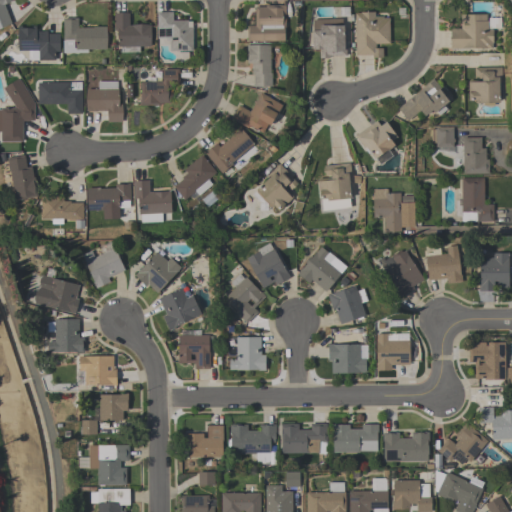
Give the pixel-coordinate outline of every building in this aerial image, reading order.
[(0,0),(10,0),(3,3),(10,23),(0,26),(0,0)] [(283,40),(246,40),(246,25),(254,25),(254,6),(265,6),(265,5),(285,5),(285,28),(283,28),(283,40)] [(389,43),(375,43),(375,47),(382,47),(382,57),(371,57),(371,54),(355,54),(355,13),(360,13),(360,11),(374,11),(374,15),(382,15),(382,17),(389,17),(389,43)] [(117,46),(117,30),(113,30),(113,12),(128,12),(128,25),(140,23),(150,25),(150,46),(139,46),(139,52),(120,52),(120,46),(117,46)] [(192,50),(179,50),(179,52),(187,52),(187,58),(177,58),(177,54),(172,54),(172,51),(166,51),(166,45),(158,45),(158,38),(156,38),(156,12),(171,12),(171,20),(187,20),(187,21),(192,21),(192,50)] [(460,13),(486,13),(486,20),(487,20),(487,28),(492,28),(492,48),(449,48),(449,40),(448,40),(448,36),(449,36),(449,28),(460,28),(460,13)] [(62,17),(77,17),(77,27),(92,27),(92,26),(106,26),(106,49),(87,49),(87,52),(62,52),(62,17)] [(319,58),(319,48),(311,48),(311,29),(312,29),(312,19),(342,18),(342,24),(343,40),(345,40),(345,55),(328,55),(328,57),(319,58)] [(54,60),(37,59),(38,50),(16,49),(16,25),(35,25),(35,31),(42,31),(42,30),(46,30),(46,33),(58,33),(58,51),(55,51),(54,60)] [(270,44),(270,72),(271,72),(271,86),(253,86),(253,74),(251,74),(251,63),(246,63),(246,44),(270,44)] [(501,67),(501,82),(498,82),(498,102),(493,102),(493,105),(482,105),(482,102),(474,102),(474,100),(467,100),(467,80),(474,80),(474,67),(501,67)] [(161,69),(178,69),(178,85),(169,85),(169,103),(159,103),(159,105),(139,105),(139,81),(161,81),(161,69)] [(0,108),(15,107),(2,87),(18,78),(33,103),(33,120),(21,120),(21,141),(0,141),(0,108)] [(396,108),(412,94),(413,95),(423,86),(432,78),(443,92),(445,90),(452,99),(447,103),(446,102),(443,105),(446,109),(438,116),(435,111),(433,112),(431,110),(424,116),(419,110),(406,120),(396,108)] [(121,121),(106,121),(106,110),(86,110),(85,89),(97,88),(97,81),(116,81),(117,88),(118,88),(118,104),(121,104),(121,121)] [(81,82),(81,113),(66,113),(66,104),(37,104),(37,82),(81,82)] [(281,104),(269,125),(267,124),(262,133),(248,125),(247,128),(230,118),(238,105),(249,111),(260,92),(281,104)] [(354,135),(370,123),(371,124),(375,120),(379,125),(385,121),(396,136),(390,141),(393,144),(387,149),(391,155),(379,164),(375,158),(374,159),(364,146),(363,147),(354,135)] [(434,126),(452,126),(452,137),(453,139),(453,142),(452,143),(452,146),(434,146),(434,142),(429,142),(429,128),(434,128),(434,126)] [(230,162),(231,164),(221,173),(204,152),(215,143),(218,147),(230,137),(229,136),(240,127),(253,143),(230,162)] [(488,173),(462,173),(462,137),(480,137),(480,148),(484,148),(484,159),(487,159),(488,173)] [(183,169),(201,154),(215,172),(207,179),(211,184),(198,195),(194,191),(184,199),(173,186),(182,178),(181,177),(186,173),(183,169)] [(14,200),(9,171),(8,171),(6,158),(23,155),(25,167),(31,166),(32,177),(34,177),(37,196),(14,200)] [(297,183),(290,190),(286,185),(284,187),(293,197),(280,209),(280,208),(277,210),(273,205),(272,207),(271,206),(270,207),(256,191),(255,189),(270,175),(268,173),(279,163),(292,176),(291,177),(297,183)] [(317,179),(330,177),(329,175),(324,175),(324,172),(323,172),(322,169),(324,168),(323,165),(349,163),(351,177),(348,177),(350,198),(348,198),(349,208),(321,210),(319,192),(318,192),(317,179)] [(483,204),(492,204),(492,221),(461,221),(461,177),(483,177),(483,204)] [(133,180),(148,180),(148,191),(169,191),(170,213),(161,213),(161,222),(140,222),(140,214),(138,214),(138,198),(133,198),(133,180)] [(102,219),(102,209),(87,210),(86,188),(98,187),(98,188),(114,187),(114,184),(129,183),(130,200),(129,200),(129,207),(118,208),(119,218),(102,219)] [(386,189),(386,193),(398,192),(399,231),(383,231),(383,217),(373,218),(372,189),(386,189)] [(40,218),(40,196),(62,196),(62,201),(70,201),(70,202),(82,202),(82,220),(67,220),(67,218),(62,218),(62,223),(51,223),(51,218),(40,218)] [(399,202),(400,227),(413,227),(413,202),(412,202),(412,196),(400,196),(400,202),(399,202)] [(124,270),(107,277),(109,282),(95,288),(81,255),(90,251),(93,257),(102,254),(98,246),(110,241),(113,249),(114,248),(124,270)] [(262,288),(245,258),(257,251),(256,249),(268,242),(272,249),(273,248),(289,277),(275,284),(274,281),(262,288)] [(461,282),(446,283),(445,278),(426,280),(424,255),(425,255),(425,253),(431,252),(430,248),(439,247),(439,254),(446,253),(445,246),(456,245),(459,273),(460,273),(461,282)] [(346,266),(325,291),(311,280),(308,283),(296,273),(300,268),(301,269),(315,251),(316,252),(320,246),(327,252),(322,258),(327,262),(333,256),(346,266)] [(398,298),(376,265),(389,257),(393,263),(394,262),(390,256),(399,249),(401,252),(403,250),(422,279),(411,286),(413,288),(398,298)] [(180,267),(156,293),(147,284),(145,286),(134,275),(156,251),(166,261),(169,257),(180,267)] [(477,290),(477,284),(478,284),(478,258),(492,258),(492,252),(507,252),(507,287),(493,287),(493,290),(477,290)] [(223,298),(234,287),(230,282),(238,274),(243,278),(245,276),(265,296),(253,308),(257,312),(246,323),(241,319),(242,318),(223,298)] [(74,314),(33,303),(32,299),(35,290),(38,287),(39,285),(38,282),(39,278),(41,275),(78,285),(75,298),(78,299),(74,314)] [(340,324),(334,309),(332,310),(326,294),(330,292),(331,293),(354,285),(355,291),(362,288),(366,300),(360,302),(364,315),(340,324)] [(168,331),(161,316),(165,314),(158,298),(180,287),(185,298),(191,295),(200,314),(174,326),(175,328),(168,331)] [(46,352),(46,341),(53,341),(53,332),(47,332),(46,322),(53,322),(53,319),(77,319),(78,337),(83,337),(83,353),(75,353),(75,352),(46,352)] [(177,335),(181,335),(181,330),(199,330),(199,335),(208,335),(208,352),(209,352),(209,369),(193,369),(193,363),(177,363),(177,335)] [(374,370),(374,362),(375,362),(375,333),(395,333),(395,340),(408,340),(408,364),(390,364),(390,370),(374,370)] [(264,370),(257,370),(257,369),(228,369),(228,359),(235,359),(235,336),(260,336),(260,355),(264,355),(264,370)] [(504,342),(504,379),(483,379),(483,377),(480,377),(480,379),(473,379),(473,362),(467,362),(467,345),(471,345),(471,342),(504,342)] [(331,373),(331,360),(327,360),(327,343),(332,343),(332,344),(359,344),(359,358),(364,358),(364,373),(331,373)] [(115,384),(83,384),(83,370),(78,370),(78,356),(112,356),(112,369),(115,369),(115,384)] [(122,420),(98,420),(98,394),(126,394),(126,410),(122,410),(122,420)] [(511,410),(511,437),(490,439),(490,422),(478,423),(477,407),(491,407),(492,415),(499,415),(499,410),(511,410)] [(96,420),(96,434),(81,434),(81,420),(96,420)] [(486,441),(469,462),(466,459),(461,465),(452,457),(449,461),(437,451),(447,438),(454,444),(458,439),(454,435),(464,422),(486,441)] [(326,423),(326,441),(324,441),(324,453),(280,453),(280,424),(297,424),(297,429),(309,429),(309,423),(326,423)] [(230,454),(230,433),(229,433),(229,424),(246,424),(246,430),(259,430),(259,424),(275,424),(275,443),(269,443),(269,451),(274,451),(274,464),(255,464),(255,454),(230,454)] [(376,451),(358,451),(358,452),(332,452),(332,431),(331,431),(331,424),(348,424),(348,428),(360,428),(360,424),(378,424),(378,432),(376,432),(376,451)] [(222,456),(182,457),(182,434),(202,433),(202,438),(206,438),(206,425),(222,425),(222,456)] [(427,461),(382,461),(382,441),(382,432),(398,432),(398,438),(410,438),(410,432),(427,432),(427,441),(427,445),(427,454),(427,461)] [(128,445),(128,461),(119,461),(119,468),(125,467),(125,485),(97,485),(97,468),(88,468),(88,445),(128,445)] [(482,488),(470,511),(458,511),(454,510),(458,501),(455,499),(453,503),(435,494),(436,492),(434,490),(434,470),(444,475),(446,471),(482,488)] [(213,472),(213,485),(197,485),(197,472),(213,472)] [(298,487),(298,473),(285,472),(284,487),(298,487)] [(418,480),(418,484),(428,484),(428,496),(430,496),(430,511),(416,511),(416,510),(409,510),(409,508),(391,508),(391,501),(392,501),(392,480),(418,480)] [(264,485),(264,511),(290,511),(290,491),(280,491),(280,486),(264,485)] [(124,511),(97,511),(97,503),(89,503),(89,492),(97,492),(97,489),(128,489),(128,505),(120,505),(120,511),(124,511)] [(348,491),(348,511),(368,511),(368,510),(372,510),(371,511),(386,511),(386,491),(348,491)] [(305,511),(305,493),(344,492),(344,511),(329,511),(324,511),(305,511)] [(220,493),(220,511),(259,511),(259,493),(220,493)] [(180,511),(180,496),(208,495),(208,499),(215,499),(215,507),(213,507),(213,511),(180,511)] [(489,511),(484,504),(498,495),(508,511),(489,511)]
